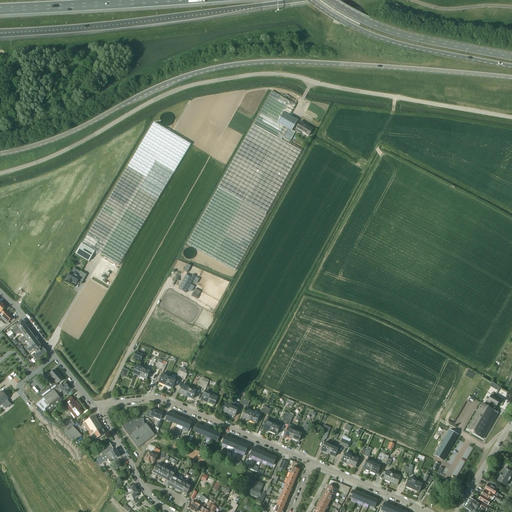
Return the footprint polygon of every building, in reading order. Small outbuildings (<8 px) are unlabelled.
[(218,188),(187,244),(191,247),(195,249),(235,271),(266,215),(265,214),(301,151),(279,139),(277,138),(280,134),(284,136),(291,140),(295,133),(292,131),(297,120),(293,118),(290,116),(296,104),(272,91),(260,113),(253,125),(218,188)] [(313,129),(303,124),(303,122),(301,121),(300,122),(295,131),(301,134),(302,132),(309,136),(313,129)] [(154,122),(76,254),(89,262),(94,252),(95,251),(105,257),(118,265),(191,144),(172,133),(154,122)] [(82,282),(86,275),(80,272),(78,276),(71,272),(67,279),(67,280),(72,283),(72,282),(76,284),(79,280),(82,282)] [(186,293),(195,277),(192,275),(191,277),(186,274),(179,288),(186,293)] [(196,299),(200,293),(195,290),(191,296),(196,299)] [(13,318),(6,311),(6,312),(4,309),(6,308),(1,303),(0,303),(0,313),(1,313),(3,315),(2,316),(8,322),(13,318)] [(15,333),(25,325),(22,320),(16,325),(12,328),(14,331),(15,333)] [(22,334),(28,329),(25,325),(15,333),(16,335),(21,331),(22,334)] [(21,341),(32,333),(28,329),(22,334),(24,336),(20,339),(21,341)] [(29,342),(35,337),(32,333),(21,341),(22,343),(27,340),(29,342)] [(27,349),(38,341),(35,337),(29,342),(30,344),(26,347),(27,349)] [(35,350),(41,345),(38,341),(27,349),(29,351),(33,348),(35,350)] [(33,357),(44,349),(41,345),(35,350),(36,352),(32,355),(33,357)] [(36,361),(46,353),(44,349),(33,357),(36,361)] [(141,361),(143,355),(136,352),(133,358),(141,361)] [(163,371),(166,365),(167,366),(168,363),(163,361),(162,364),(159,370),(162,370),(163,371)] [(139,377),(143,369),(136,366),(133,374),(139,377)] [(130,370),(123,368),(120,375),(127,378),(130,370)] [(146,380),(150,371),(143,369),(139,377),(146,380)] [(43,381),(49,387),(37,396),(41,400),(44,398),(54,390),(53,389),(58,386),(57,384),(59,383),(63,379),(54,370),(50,373),(50,374),(48,375),(56,383),(54,385),(47,377),(43,381)] [(165,386),(169,377),(162,374),(159,383),(165,386)] [(172,388),(176,380),(169,377),(165,386),(172,388)] [(63,401),(60,398),(59,398),(56,393),(61,390),(63,393),(69,388),(69,387),(67,385),(65,383),(59,388),(58,387),(54,390),(44,398),(36,404),(43,412),(45,410),(45,409),(46,408),(50,412),(53,410),(63,401)] [(186,396),(189,388),(182,385),(179,394),(186,396)] [(192,399),(196,391),(189,388),(186,396),(192,399)] [(0,404),(3,403),(5,405),(9,402),(8,401),(7,399),(8,398),(2,392),(0,393),(0,404)] [(207,403),(211,395),(204,392),(201,401),(207,403)] [(214,406),(218,398),(211,395),(207,403),(214,406)] [(490,396),(485,406),(493,411),(497,406),(500,401),(496,399),(497,399),(494,397),(494,398),(490,396)] [(69,406),(67,407),(71,413),(75,419),(83,413),(79,409),(81,407),(76,401),(75,401),(73,399),(67,404),(69,406)] [(228,414),(231,406),(225,403),(221,411),(228,414)] [(482,404),(467,430),(483,439),(498,413),(493,411),(485,406),(482,404)] [(235,417),(239,407),(235,405),(234,407),(231,406),(228,414),(235,417)] [(160,420),(163,413),(153,409),(152,412),(150,411),(149,411),(147,416),(147,417),(152,419),(153,419),(154,417),(160,420)] [(250,421),(253,413),(246,410),(243,418),(250,421)] [(168,412),(165,420),(165,419),(171,422),(174,415),(170,413),(169,412),(168,412)] [(256,424),(260,416),(253,413),(250,421),(256,424)] [(291,429),(292,426),(289,425),(293,416),(290,414),(289,415),(286,423),(285,425),(289,426),(285,436),(292,439),(295,430),(291,429)] [(174,415),(171,422),(177,424),(180,417),(175,415),(174,415)] [(103,429),(95,416),(83,424),(87,431),(93,429),(95,431),(98,429),(99,431),(103,429)] [(180,417),(177,424),(183,427),(186,420),(181,417),(180,417)] [(75,424),(71,418),(63,423),(67,429),(75,424)] [(144,424),(144,419),(134,420),(132,420),(130,422),(130,421),(122,427),(127,434),(128,435),(129,436),(129,437),(138,448),(155,435),(146,424),(145,425),(144,424)] [(186,420),(183,427),(189,429),(189,430),(192,422),(187,420),(186,420)] [(270,432),(273,423),(267,421),(263,429),(270,432)] [(277,435),(281,424),(274,421),(273,423),(270,432),(277,435)] [(197,424),(194,432),(200,434),(203,427),(198,425),(197,424)] [(81,436),(73,426),(68,431),(68,430),(64,432),(74,442),(81,436)] [(203,427),(200,434),(206,436),(209,429),(204,427),(203,427)] [(96,439),(105,433),(103,429),(99,431),(98,429),(95,431),(93,429),(87,431),(86,431),(87,432),(88,432),(90,436),(93,434),(96,439)] [(209,429),(206,436),(211,439),(215,432),(210,430),(209,429)] [(326,439),(328,434),(328,433),(329,431),(326,429),(321,441),(324,442),(325,439),(326,439)] [(298,442),(302,433),(295,430),(292,439),(298,442)] [(450,430),(435,455),(443,460),(458,435),(450,430)] [(215,432),(211,439),(217,441),(217,442),(221,434),(220,434),(215,432)] [(225,436),(222,443),(222,444),(222,443),(228,446),(231,438),(226,436),(225,436)] [(231,438),(228,446),(234,448),(237,441),(232,439),(231,438)] [(237,441),(234,448),(239,451),(242,443),(238,441),(237,441)] [(242,443),(239,451),(245,453),(249,446),(248,446),(243,444),(242,443)] [(328,454),(331,446),(325,443),(321,451),(328,454)] [(335,457),(338,448),(331,446),(328,454),(335,457)] [(253,447),(249,455),(250,455),(256,458),(259,450),(254,448),(253,448),(253,447)] [(105,455),(97,459),(100,464),(108,459),(111,461),(120,456),(116,449),(106,455),(105,455)] [(154,462),(159,452),(154,449),(152,454),(149,453),(148,454),(147,455),(147,456),(145,461),(146,462),(146,463),(147,463),(148,463),(149,464),(151,460),(154,462)] [(259,450),(256,458),(261,460),(265,453),(260,451),(259,450)] [(265,453),(261,460),(267,462),(270,455),(266,453),(265,453)] [(348,465),(352,456),(345,454),(341,462),(348,465)] [(270,455),(267,462),(273,465),(277,457),(276,457),(276,458),(271,455),(270,455)] [(355,468),(358,459),(352,456),(348,465),(355,468)] [(367,460),(363,469),(370,472),(374,461),(367,458),(367,460)] [(282,460),(279,468),(282,470),(284,471),(287,463),(282,460)] [(374,461),(370,472),(377,474),(380,466),(381,464),(374,461)] [(157,475),(162,466),(157,464),(153,473),(157,475)] [(162,477),(166,469),(162,466),(157,475),(162,477)] [(297,476),(299,470),(292,467),(290,473),(297,476)] [(505,486),(511,474),(511,471),(510,472),(505,468),(497,481),(505,486)] [(166,480),(171,471),(166,469),(162,477),(166,480)] [(170,482),(173,477),(174,477),(175,474),(171,471),(166,480),(170,482)] [(390,483),(394,474),(387,471),(383,480),(390,483)] [(295,481),(297,476),(290,473),(288,478),(295,481)] [(173,488),(180,476),(175,474),(174,477),(173,477),(170,482),(169,485),(173,488)] [(397,485),(400,477),(394,474),(390,483),(397,485)] [(427,482),(430,483),(434,476),(431,474),(430,476),(426,475),(424,481),(427,482)] [(178,490),(184,478),(180,476),(173,488),(178,490)] [(182,492),(187,484),(189,481),(184,478),(178,490),(182,492)] [(292,487),(295,481),(288,478),(286,484),(292,487)] [(412,489),(416,481),(409,478),(405,487),(412,489)] [(257,498),(263,484),(252,480),(246,493),(257,498)] [(419,492),(422,484),(416,481),(412,489),(419,492)] [(187,484),(182,492),(187,495),(190,490),(191,490),(192,487),(191,486),(187,484)] [(290,492),(292,487),(286,484),(283,490),(290,492)] [(495,493),(497,490),(488,484),(485,489),(491,493),(494,495),(500,499),(502,497),(495,493)] [(136,490),(133,486),(132,487),(130,485),(126,488),(130,494),(136,490)] [(222,488),(221,489),(228,493),(230,489),(226,486),(224,485),(222,488)] [(333,495),(336,490),(334,488),(331,487),(328,485),(325,491),(333,495)] [(136,495),(138,493),(136,490),(130,494),(133,499),(137,496),(136,495)] [(288,498),(290,492),(283,490),(281,495),(288,498)] [(354,490),(351,498),(357,500),(360,493),(355,491),(354,490)] [(330,501),(333,495),(325,491),(322,496),(330,501)] [(494,497),(490,495),(491,495),(484,491),(481,495),(490,501),(492,498),(493,499),(494,497)] [(262,504),(266,494),(262,493),(260,499),(257,498),(256,501),(262,504)] [(360,493),(357,500),(363,503),(366,495),(361,493),(360,493)] [(192,501),(188,508),(194,511),(196,511),(198,508),(200,509),(203,505),(206,499),(206,498),(201,495),(197,501),(196,504),(192,501)] [(285,503),(288,498),(281,495),(279,501),(285,503)] [(366,495),(363,503),(369,505),(372,498),(367,496),(366,495)] [(490,501),(481,495),(478,500),(485,504),(488,505),(490,501)] [(327,506),(330,501),(322,496),(320,502),(327,506)] [(372,498),(369,505),(374,508),(375,508),(378,500),(373,498),(372,498)] [(479,504),(469,498),(467,503),(474,506),(473,508),(476,510),(479,504)] [(208,511),(212,505),(215,501),(211,499),(208,505),(208,506),(206,509),(203,507),(199,511),(208,511)] [(283,509),(285,503),(279,501),(276,506),(283,509)] [(325,511),(327,506),(320,502),(317,507),(325,511)] [(228,511),(231,511),(236,504),(233,503),(228,511)] [(384,511),(387,511),(390,506),(384,503),(381,510),(384,511)] [(476,510),(473,508),(474,506),(467,503),(462,510),(464,511),(476,511),(477,511),(476,510),(477,510),(476,510)]
